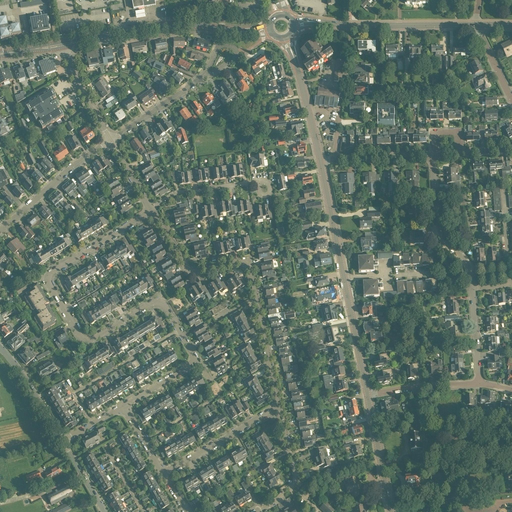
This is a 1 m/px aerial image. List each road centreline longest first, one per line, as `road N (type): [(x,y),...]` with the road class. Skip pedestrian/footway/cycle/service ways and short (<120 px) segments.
road 1 (residential): [(197,359),(160,301),(84,339),(49,283),(52,271),(151,209)]
road 2 (residential): [(277,405),(248,265),(188,270),(151,209)]
road 3 (secondary): [(220,29),(163,26),(63,44)]
road 4 (residential): [(0,230),(110,141)]
road 5 (residential): [(471,279),(466,260),(438,230),(433,155)]
road 6 (residential): [(163,475),(277,405)]
road 7 (tertiary): [(320,160),(286,34)]
road 8 (tertiary): [(344,278),(320,160)]
road 9 (tertiary): [(390,511),(367,394)]
